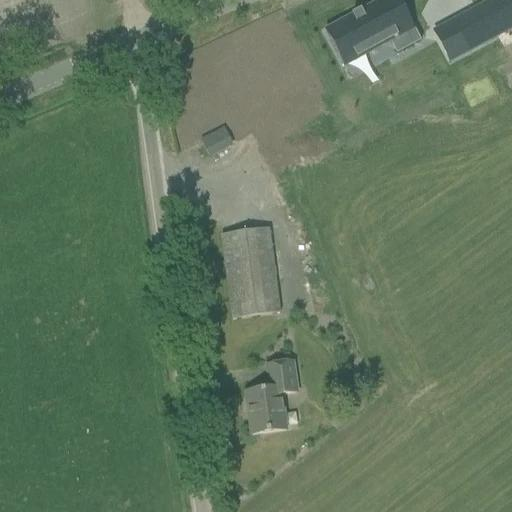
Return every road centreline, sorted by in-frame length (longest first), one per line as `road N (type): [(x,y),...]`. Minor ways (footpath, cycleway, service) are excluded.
road 1 (unclassified): [(201,511),(135,43)]
road 2 (unclassified): [(0,100),(135,43)]
